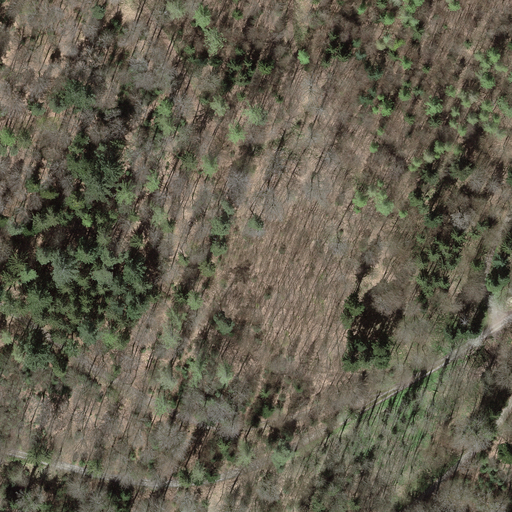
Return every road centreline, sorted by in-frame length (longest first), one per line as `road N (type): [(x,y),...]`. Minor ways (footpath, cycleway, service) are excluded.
road 1 (track): [(511,319),(280,452),(210,476),(139,481),(0,454)]
road 2 (track): [(0,302),(176,412),(216,428),(352,398),(374,402)]
road 3 (track): [(139,0),(188,76),(206,124),(240,141),(275,136),(302,100),(290,0)]
road 4 (track): [(511,404),(406,511)]
